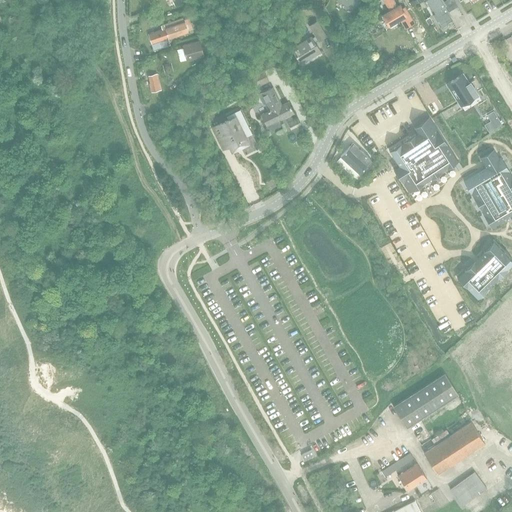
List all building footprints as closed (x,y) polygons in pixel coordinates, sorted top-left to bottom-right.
[(340,0),(355,9),(359,0),(340,0)] [(405,29),(414,23),(405,7),(402,9),(399,5),(397,6),(392,0),(382,0),(389,11),(381,15),(388,26),(400,19),(405,29)] [(432,14),(444,7),(439,0),(426,0),(433,13),(432,14)] [(444,7),(432,14),(437,21),(438,21),(442,26),(452,20),(444,7)] [(168,38),(193,30),(190,22),(185,23),(183,18),(164,24),(165,28),(168,38)] [(319,41),(326,36),(317,21),(310,26),(315,36),(312,37),(312,36),(292,48),(297,57),(298,57),(301,62),(313,55),(314,56),(321,52),(315,41),(318,39),(319,41)] [(168,38),(165,28),(148,33),(154,50),(170,45),(168,38)] [(189,61),(205,55),(201,45),(202,45),(198,36),(187,40),(191,50),(185,52),(189,61)] [(250,75),(255,86),(269,80),(264,69),(250,75)] [(152,92),(161,89),(158,78),(155,78),(154,74),(149,76),(150,83),(149,83),(152,92)] [(462,74),(447,83),(461,104),(478,94),(470,82),(468,83),(462,74)] [(285,118),(294,114),(288,102),(281,105),(273,87),(258,94),(263,105),(266,103),(270,110),(261,114),(266,125),(284,116),(285,118)] [(240,146),(237,141),(251,134),(239,109),(225,116),(227,119),(213,127),(223,148),(229,145),(232,150),(240,146)] [(493,111),(487,115),(495,128),(501,124),(493,111)] [(401,143),(389,150),(399,165),(394,168),(399,176),(397,181),(403,186),(409,194),(418,192),(424,186),(430,181),(436,180),(442,174),(446,171),(452,170),(458,163),(430,119),(415,129),(417,132),(414,133),(415,134),(404,141),(403,141),(400,142),(401,143)] [(353,143),(344,152),(341,156),(359,173),(371,160),(353,143)] [(485,167),(467,178),(474,191),(471,192),(473,197),(477,195),(484,208),(481,210),(483,215),(487,213),(494,225),(510,216),(511,218),(511,183),(508,177),(511,175),(509,170),(505,172),(497,159),(499,158),(499,157),(496,152),(481,159),(485,167)] [(465,269),(457,276),(467,286),(466,286),(474,295),(484,285),(487,288),(498,277),(495,275),(504,266),(507,268),(511,263),(511,260),(504,252),(496,244),(487,253),(484,250),(480,254),(476,257),(478,258),(474,262),(475,264),(467,272),(465,269)] [(458,394),(444,373),(393,406),(406,427),(458,394)] [(485,443),(471,421),(423,452),(437,474),(485,443)] [(305,460),(314,456),(311,449),(302,454),(305,460)] [(410,453),(381,471),(385,476),(413,458),(410,453)] [(426,478),(417,463),(398,475),(407,490),(426,478)] [(487,488),(474,471),(450,488),(462,506),(487,488)] [(420,511),(414,500),(388,511),(420,511)]
